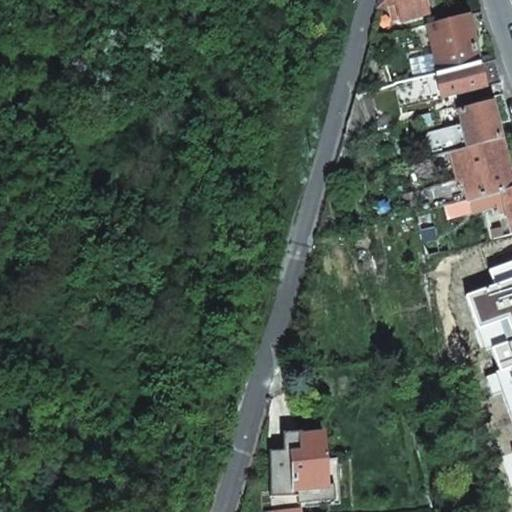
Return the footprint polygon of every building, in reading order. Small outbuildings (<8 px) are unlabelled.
[(379,0),(378,8),(397,5),(401,19),(426,13),(423,0),(379,0)] [(428,27),(439,75),(480,65),(474,41),(469,18),(428,27)] [(480,65),(485,87),(501,84),(494,61),(480,65)] [(427,78),(434,107),(461,101),(459,95),(472,91),(485,87),(480,65),(439,75),(427,78)] [(458,133),(462,150),(500,140),(496,122),(491,104),(460,113),(464,131),(458,133)] [(464,180),(468,199),(489,194),(503,190),(511,189),(510,184),(505,162),(500,140),(462,150),(456,152),(464,180)] [(432,188),(436,207),(446,205),(468,199),(464,180),(432,188)] [(507,211),(511,232),(511,188),(511,189),(503,190),(507,211)] [(491,207),(493,215),(507,211),(503,190),(489,194),(491,207)] [(446,205),(449,218),(491,207),(489,194),(468,199),(446,205)] [(421,229),(425,254),(440,251),(436,226),(421,229)] [(511,262),(489,271),(495,286),(467,296),(478,330),(484,327),(500,371),(486,376),(494,396),(503,393),(511,418),(511,262)] [(328,485),(323,437),(312,438),(301,439),(303,454),(285,455),(288,489),(294,489),(328,486),(328,485)] [(283,440),(285,455),(303,454),(301,439),(283,440)] [(268,457),(271,491),(288,489),(285,455),(268,457)] [(328,486),(294,489),(295,497),(299,496),(300,504),(337,500),(335,484),(328,485),(328,486)]
